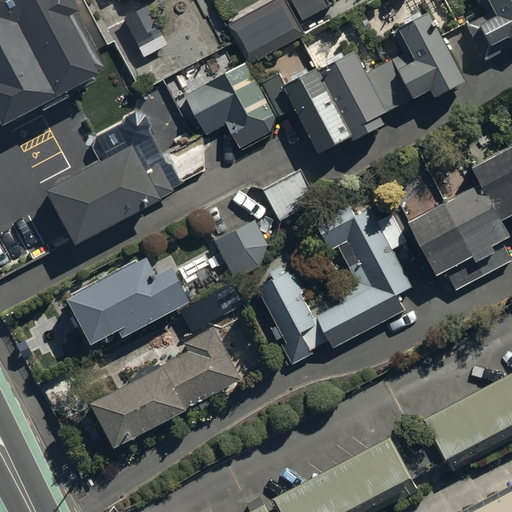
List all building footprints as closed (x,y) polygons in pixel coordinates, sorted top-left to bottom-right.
[(0,0),(0,122),(94,75),(66,18),(77,12),(70,0),(0,0)] [(281,0),(271,0),(225,26),(245,62),(299,31),(281,0)] [(511,0),(485,0),(494,17),(467,31),(484,64),(505,53),(500,44),(511,37),(511,0)] [(369,75),(390,113),(434,90),(438,97),(466,82),(430,13),(400,29),(412,53),(369,75)] [(390,113),(369,75),(356,51),(287,87),(281,76),(264,85),(282,120),(299,111),(319,151),(352,133),(356,141),(386,125),(382,117),(390,113)] [(191,98),(208,135),(230,124),(243,150),(274,134),(279,118),(250,63),(209,82),(212,88),(191,98)] [(511,138),(469,161),(478,178),(406,216),(432,267),(443,261),(455,285),(510,257),(499,235),(511,228),(511,138)] [(45,187),(73,241),(172,188),(160,164),(145,172),(130,142),(45,187)] [(258,284),(277,321),(271,325),(277,337),(283,334),(287,341),(283,343),(292,361),(312,351),(311,347),(330,337),(333,344),(405,308),(397,292),(412,285),(392,245),(405,239),(393,215),(378,222),(363,191),(314,215),(330,248),(348,239),(358,258),(349,263),(358,280),(336,291),(341,301),(313,315),(301,291),(306,289),(294,266),(258,284)] [(213,237),(231,275),(259,264),(266,243),(254,217),(213,237)] [(65,291),(87,335),(115,321),(119,329),(187,295),(169,259),(153,268),(144,251),(65,291)] [(87,395),(110,438),(175,404),(177,408),(240,375),(213,323),(182,340),(186,348),(162,361),(159,357),(87,395)] [(511,371),(424,419),(454,474),(511,442),(511,371)] [(388,436),(276,494),(285,511),(376,511),(416,491),(388,436)] [(511,511),(511,491),(471,511),(511,511)] [(271,511),(264,496),(231,511),(271,511)]
